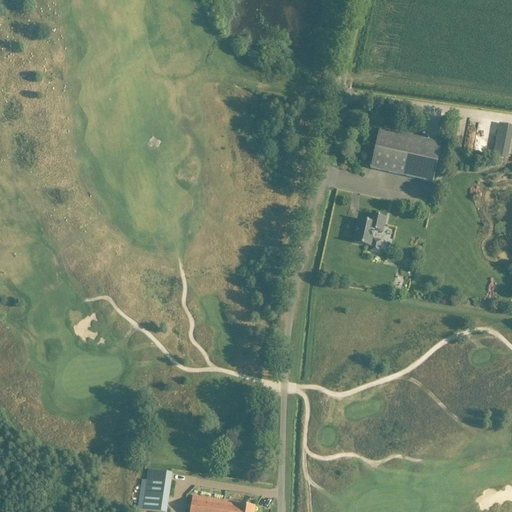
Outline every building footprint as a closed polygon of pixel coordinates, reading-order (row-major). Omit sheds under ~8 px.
[(511,125),(499,123),(494,155),(509,158),(511,142),(511,125)] [(370,169),(380,171),(433,183),(441,144),(379,130),(370,169)] [(359,220),(353,243),(371,247),(370,252),(378,253),(381,241),(372,239),(374,230),(383,233),(386,218),(371,214),(369,222),(359,220)] [(142,480),(138,509),(143,510),(157,511),(166,511),(172,474),(148,471),(147,481),(142,480)] [(193,497),(190,511),(222,511),(224,501),(193,497)] [(224,501),(222,511),(253,511),(254,507),(244,506),(239,505),(240,504),(224,501)]
